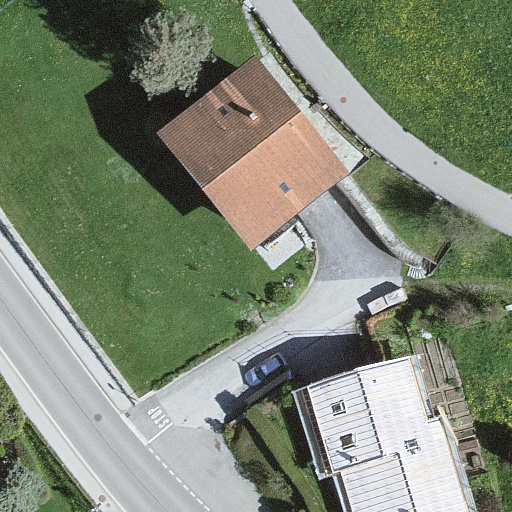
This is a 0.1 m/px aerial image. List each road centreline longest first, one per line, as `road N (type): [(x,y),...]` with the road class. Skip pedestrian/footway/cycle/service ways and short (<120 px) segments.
road 1 (residential): [(288,0),(394,149),(511,208)]
road 2 (tertiary): [(0,296),(166,511)]
